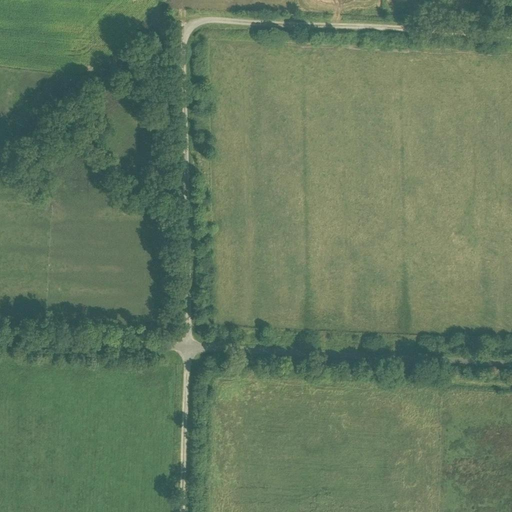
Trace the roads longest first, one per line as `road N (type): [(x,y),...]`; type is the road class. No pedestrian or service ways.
road 1 (track): [(181,511),(187,346),(180,64),(189,25),(511,34)]
road 2 (unclassified): [(511,362),(0,335)]
